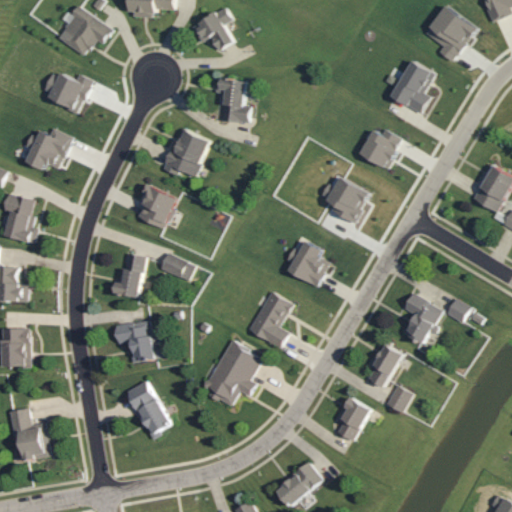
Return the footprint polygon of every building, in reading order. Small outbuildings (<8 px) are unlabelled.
[(177,9),(177,0),(129,0),(130,16),(154,16),(154,8),(177,9)] [(511,0),(485,0),(494,19),(511,12),(511,0)] [(225,25),(234,20),(226,5),(191,25),(201,42),(211,36),(219,51),(235,42),(225,25)] [(59,37),(87,56),(98,39),(104,43),(113,29),(80,7),(59,37)] [(440,53),(453,62),(476,29),(445,7),(426,34),(444,47),(440,53)] [(413,57),(390,93),(421,112),(431,95),(424,91),(436,71),(413,57)] [(78,80),(55,71),(45,97),(81,111),(93,79),(80,74),(78,80)] [(222,118),(250,122),(253,106),(244,105),(247,80),(219,76),(217,91),(225,92),(222,118)] [(26,160),(46,169),(49,164),(60,169),(75,137),(54,127),(51,134),(38,128),(29,146),(32,148),(26,160)] [(212,141),(183,127),(165,168),(178,174),(181,169),(197,176),(203,163),(202,163),(212,141)] [(386,129),(383,134),(374,129),(360,152),(387,167),(403,138),(386,129)] [(474,198),(498,211),(511,187),(511,174),(493,164),(474,198)] [(369,191),(340,176),(335,186),(329,183),(322,195),(337,203),(333,210),(357,222),(364,209),(361,207),(369,191)] [(178,197),(148,183),(139,201),(145,204),(140,216),(165,228),(175,209),(173,208),(178,197)] [(36,200),(9,193),(4,210),(11,212),(4,234),(36,243),(40,228),(34,226),(37,216),(32,215),(36,200)] [(287,270),(319,285),(330,261),(319,255),(322,248),(305,240),(300,250),(294,247),(288,259),(292,261),(287,270)] [(147,256),(130,253),(127,267),(124,267),(120,285),(114,284),(113,292),(140,297),(147,256)] [(162,271),(190,281),(196,264),(168,253),(162,271)] [(0,299),(29,301),(30,283),(20,283),(21,265),(1,265),(0,280),(0,299)] [(271,289),(248,327),(280,347),(290,331),(279,324),(293,302),(271,289)] [(442,308),(412,293),(403,309),(413,314),(404,333),(424,343),(442,308)] [(472,306),(457,298),(447,313),(462,322),(472,306)] [(133,362),(156,359),(150,322),(116,327),(118,344),(130,342),(133,362)] [(32,327),(2,328),(3,366),(33,365),(32,327)] [(230,339),(263,357),(251,379),(257,382),(250,394),(240,389),(232,404),(210,392),(213,387),(211,386),(205,388),(203,379),(209,378),(230,339)] [(404,353),(384,386),(369,376),(375,366),(370,363),(384,340),(404,353)] [(128,390),(151,438),(172,428),(150,380),(128,390)] [(397,383),(413,392),(403,411),(387,402),(397,383)] [(353,440),(371,408),(350,396),(337,420),(343,423),(338,432),(353,440)] [(12,410),(22,462),(52,456),(47,427),(34,429),(30,407),(12,410)] [(290,507),(322,477),(307,461),(275,491),(290,507)]
